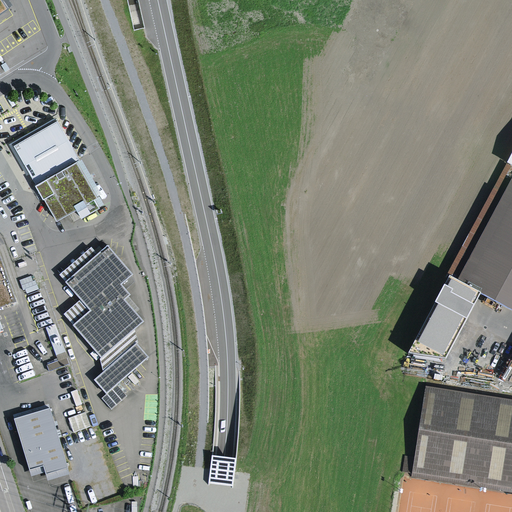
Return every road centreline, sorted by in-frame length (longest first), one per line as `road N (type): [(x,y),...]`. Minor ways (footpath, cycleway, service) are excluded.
road 1 (secondary): [(157,0),(226,335),(216,511)]
road 2 (track): [(385,0),(299,190)]
road 3 (track): [(192,429),(178,263)]
